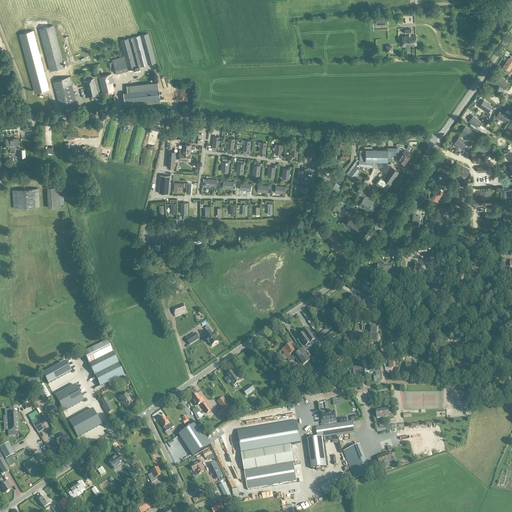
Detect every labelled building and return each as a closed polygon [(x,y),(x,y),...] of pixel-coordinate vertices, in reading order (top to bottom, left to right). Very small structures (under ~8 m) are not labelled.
[(53,25),(39,29),(50,71),(65,67),(53,25)] [(381,44),(380,27),(373,27),(373,44),(381,44)] [(407,37),(403,37),(403,46),(416,45),(416,36),(411,37),(411,34),(412,34),(411,29),(405,30),(405,34),(407,34),(407,37)] [(33,30),(19,34),(34,93),(49,89),(33,30)] [(400,30),(386,31),(387,41),(401,41),(400,30)] [(148,34),(129,38),(136,68),(156,63),(148,34)] [(136,68),(129,38),(120,41),(125,58),(128,70),(136,68)] [(508,59),(503,67),(504,68),(503,69),(506,71),(506,72),(509,74),(511,71),(511,70),(511,58),(510,57),(509,59),(508,59)] [(128,70),(125,58),(113,62),(116,74),(128,71),(128,70)] [(111,74),(99,77),(103,93),(114,90),(112,83),(114,83),(111,74)] [(59,105),(76,100),(70,76),(53,81),(59,105)] [(500,77),(497,81),(496,83),(499,85),(500,86),(502,87),(504,89),(508,83),(504,81),(505,80),(500,77)] [(94,79),(83,82),(87,97),(98,94),(94,79)] [(158,89),(123,93),(124,107),(160,103),(158,89)] [(491,89),(489,92),(498,98),(500,95),(491,89)] [(492,107),(484,101),(480,107),(488,113),(492,107)] [(510,116),(504,112),(502,114),(499,112),(496,117),(505,122),(510,116)] [(473,116),(469,122),(471,123),(476,127),(477,127),(480,122),(476,119),(474,117),(473,116)] [(466,127),(462,132),(465,133),(464,135),(471,140),(473,137),(475,134),(473,133),(474,132),(466,127)] [(479,148),(478,150),(482,153),(483,151),(485,152),(495,138),(494,137),(495,135),(491,132),(489,134),(488,133),(478,146),(479,148)] [(6,149),(19,148),(18,139),(14,139),(14,135),(9,135),(10,139),(6,140),(6,149)] [(219,147),(220,137),(214,136),(212,147),(217,147),(216,150),(220,150),(220,147),(219,147)] [(460,137),(455,142),(459,145),(458,147),(462,150),(468,142),(460,137)] [(232,149),(231,151),(235,152),(235,149),(234,149),(235,139),(233,139),(229,138),(227,149),(228,149),(232,149)] [(244,140),(242,140),(241,143),(242,144),(244,144),(243,151),(248,151),(247,153),(251,154),(251,151),(250,151),(251,141),(244,140)] [(260,142),(259,153),(263,153),(263,155),(267,156),(267,153),(266,153),(267,143),(260,142)] [(505,144),(503,145),(503,150),(506,150),(506,152),(511,150),(511,142),(505,143),(505,144)] [(276,148),(275,154),(279,155),(279,157),(283,158),(283,155),(282,155),(283,145),(276,144),(276,145),(275,145),(275,148),(276,148)] [(179,150),(179,152),(191,153),(191,145),(183,145),(182,150),(179,150)] [(292,146),(291,157),(295,157),(295,159),(298,160),(299,157),(297,157),(299,147),(292,146)] [(308,148),(307,159),(312,159),(311,162),(315,162),(315,159),(314,159),(315,149),(308,148)] [(388,148),(388,150),(388,162),(388,161),(389,158),(390,155),(392,153),(395,154),(396,153),(400,156),(407,160),(411,155),(407,153),(408,153),(404,150),(403,151),(398,148),(388,148)] [(364,150),(360,150),(360,161),(366,161),(368,161),(373,162),(375,162),(382,162),(388,162),(388,150),(372,149),(366,149),(366,150),(364,150)] [(174,160),(175,160),(176,152),(168,151),(168,159),(174,160)] [(191,153),(179,152),(180,152),(179,160),(183,161),(183,160),(185,161),(190,161),(191,153)] [(341,155),(340,161),(347,161),(347,158),(349,158),(350,153),(346,153),(346,152),(343,152),(342,155),(341,155)] [(389,158),(388,161),(389,161),(391,162),(393,164),(395,161),(394,159),(395,157),(398,159),(396,161),(400,164),(403,166),(407,160),(400,156),(396,153),(395,154),(392,153),(390,155),(389,158)] [(174,160),(168,159),(167,168),(174,168),(175,160),(174,160)] [(222,161),(221,172),(228,173),(230,163),(231,163),(231,160),(223,159),(223,161),(222,161)] [(237,163),(236,173),(243,174),(245,164),(246,164),(246,161),(238,160),(238,163),(237,163)] [(253,165),(252,175),(260,176),(261,166),(262,166),(262,163),(259,163),(259,161),(255,160),(254,165),(253,165)] [(359,161),(358,166),(372,168),(378,168),(384,172),(385,172),(387,170),(389,166),(391,164),(382,162),(375,162),(373,162),(368,161),(366,161),(360,161),(359,161)] [(268,166),(267,177),(275,178),(276,168),(277,168),(277,165),(274,165),(274,167),(268,166)] [(330,165),(326,170),(329,173),(331,175),(333,173),(335,170),(330,165)] [(283,168),(282,179),(289,180),(290,170),(292,170),(292,167),(289,166),(288,169),(283,168)] [(449,177),(450,173),(451,172),(448,171),(450,168),(444,166),(441,176),(449,178),(449,177)] [(460,166),(457,173),(467,177),(470,170),(460,166)] [(359,171),(355,167),(349,176),(353,179),(359,171)] [(388,171),(383,179),(391,184),(399,172),(391,167),(388,171)] [(298,170),(297,181),(305,181),(306,171),(307,172),(307,169),(304,168),(304,170),(298,170)] [(497,185),(502,185),(500,173),(494,174),(494,175),(481,177),(482,183),(488,182),(496,180),(497,185)] [(160,175),(158,193),(169,194),(170,176),(160,175)] [(205,185),(214,186),(216,186),(216,187),(218,187),(219,179),(216,178),(216,180),(206,178),(205,185)] [(233,180),(233,182),(223,180),(222,188),(233,189),(233,184),(236,184),(236,181),(233,180)] [(240,190),(251,191),(251,186),(254,186),(254,183),(251,182),(251,184),(241,182),(240,190)] [(336,182),(334,185),(330,191),(330,192),(335,195),(336,195),(339,190),(342,186),(336,182)] [(178,187),(181,187),(182,187),(182,184),(174,183),(174,193),(177,193),(178,187)] [(268,188),(271,188),(271,185),(268,184),(268,185),(258,184),(257,192),(268,193),(268,188)] [(358,188),(356,192),(363,197),(364,197),(360,204),(371,212),(377,205),(373,202),(374,200),(370,197),(370,198),(366,195),(369,190),(368,190),(366,188),(362,185),(361,185),(358,184),(356,187),(358,188)] [(286,189),(289,189),(289,186),(286,185),(286,186),(276,185),(275,193),(285,194),(286,189)] [(59,187),(46,188),(48,208),(60,208),(59,187)] [(38,188),(12,190),(13,208),(39,207),(38,188)] [(437,189),(431,199),(439,203),(441,199),(440,199),(443,192),(437,189)] [(461,192),(453,193),(454,202),(462,202),(461,192)] [(420,193),(415,200),(416,201),(418,200),(422,202),(426,197),(420,193)] [(337,197),(330,208),(335,211),(342,201),(337,197)] [(510,211),(501,212),(502,221),(511,220),(511,219),(511,218),(511,212),(510,213),(510,211)] [(414,214),(412,223),(414,223),(414,224),(413,227),(418,228),(419,224),(420,217),(416,216),(416,215),(414,214)] [(458,217),(459,226),(467,225),(466,216),(465,217),(464,214),(459,215),(459,217),(458,217)] [(486,216),(487,226),(494,226),(493,214),(490,214),(490,215),(486,216)] [(437,216),(437,225),(445,225),(445,223),(448,223),(448,218),(445,218),(445,216),(437,216)] [(344,226),(352,232),(354,230),(353,230),(354,229),(357,232),(361,226),(358,224),(357,223),(354,221),(350,218),(344,225),(344,226)] [(467,233),(468,233),(467,225),(459,226),(460,234),(461,234),(462,237),(467,236),(467,233)] [(394,230),(387,238),(393,243),(399,235),(394,230)] [(334,237),(329,233),(329,232),(325,237),(332,243),(332,242),(333,242),(335,240),(336,239),(334,237)] [(332,242),(332,243),(333,244),(330,247),(333,250),(334,249),(340,255),(341,254),(342,255),(343,253),(345,250),(341,247),(342,246),(339,243),(336,240),(335,241),(335,240),(333,242),(332,242)] [(485,244),(483,244),(483,252),(492,252),(491,243),(490,243),(490,241),(484,241),(485,244)] [(452,248),(442,250),(444,257),(454,255),(452,248)] [(411,264),(409,278),(419,280),(421,266),(418,265),(413,264),(411,264)] [(378,265),(378,269),(378,273),(383,273),(383,276),(388,276),(388,273),(391,273),(391,265),(378,265)] [(482,278),(484,280),(483,281),(490,286),(495,279),(488,274),(487,275),(485,274),(482,278)] [(366,277),(363,282),(366,284),(365,286),(370,289),(373,291),(375,288),(377,285),(376,284),(366,277)] [(461,286),(452,287),(453,295),(455,295),(455,298),(460,297),(460,295),(462,295),(461,286)] [(386,287),(381,299),(391,304),(397,291),(386,287)] [(350,299),(347,304),(353,307),(354,305),(357,307),(358,307),(360,305),(362,306),(362,305),(366,300),(360,296),(358,298),(353,295),(352,295),(351,295),(349,298),(350,299)] [(161,303),(157,304),(157,305),(159,312),(160,311),(165,324),(171,321),(166,309),(165,309),(161,303)] [(183,304),(172,308),(175,317),(186,313),(183,304)] [(401,308),(400,312),(403,312),(404,312),(404,314),(406,314),(408,314),(408,310),(408,306),(401,305),(401,306),(401,308)] [(465,311),(464,315),(470,315),(471,312),(477,313),(477,309),(478,307),(478,306),(468,305),(467,311),(465,311)] [(333,309),(327,314),(333,321),(339,316),(333,309)] [(365,309),(364,315),(377,317),(378,314),(378,313),(372,312),(372,311),(365,309)] [(369,326),(368,343),(379,344),(380,335),(378,335),(379,327),(375,326),(375,325),(370,324),(369,326)] [(209,333),(204,336),(207,339),(206,340),(208,344),(209,343),(212,347),(218,342),(216,338),(214,334),(213,335),(211,332),(212,331),(208,327),(205,329),(209,333)] [(320,339),(324,345),(325,344),(337,336),(335,334),(331,327),(321,334),(322,336),(320,338),(321,339),(320,339)] [(345,335),(343,343),(348,344),(348,342),(353,343),(354,336),(360,337),(358,346),(363,346),(365,334),(359,333),(359,330),(354,329),(354,332),(348,331),(348,335),(345,335)] [(304,334),(310,344),(314,341),(318,347),(322,345),(315,335),(313,337),(309,331),(307,332),(307,331),(305,333),(304,334)] [(306,347),(310,344),(304,334),(303,335),(302,334),(300,336),(299,337),(303,344),(301,345),(305,352),(308,349),(306,347)] [(196,335),(187,341),(189,344),(198,339),(196,335)] [(394,335),(387,336),(388,341),(390,341),(390,344),(399,343),(399,336),(394,336),(394,335)] [(488,343),(487,346),(492,348),(494,342),(498,343),(499,341),(499,339),(493,337),(492,338),(490,337),(488,343)] [(105,341),(83,353),(100,387),(108,383),(110,387),(125,379),(122,372),(106,341),(105,341)] [(426,341),(423,345),(429,350),(432,346),(426,341)] [(444,343),(443,349),(455,351),(455,350),(456,344),(452,344),(450,343),(444,343)] [(307,357),(303,351),(297,355),(296,355),(292,358),(290,356),(295,352),(290,345),(285,349),(287,351),(284,353),(288,359),(290,362),(296,358),(302,367),(312,360),(310,357),(308,359),(307,357)] [(342,350),(333,353),(336,361),(344,358),(342,350)] [(399,359),(388,360),(389,364),(388,368),(391,368),(396,367),(398,365),(399,365),(399,359)] [(373,360),(366,362),(367,362),(368,371),(375,369),(377,369),(376,365),(374,366),(373,360)] [(48,384),(71,372),(66,361),(42,374),(48,384)] [(458,362),(457,367),(461,368),(467,369),(467,370),(471,370),(471,369),(472,364),(468,364),(462,363),(458,362)] [(352,371),(350,372),(351,378),(357,377),(363,376),(363,375),(362,369),(363,369),(362,364),(358,365),(358,366),(354,367),(352,367),(350,367),(351,369),(352,371)] [(306,369),(297,375),(301,380),(310,374),(306,369)] [(232,371),(227,375),(232,382),(231,383),(233,386),(237,383),(241,381),(236,374),(235,374),(234,374),(232,371)] [(38,387),(43,384),(42,382),(40,382),(37,375),(26,379),(29,386),(33,385),(34,385),(35,385),(38,387)] [(50,397),(43,384),(43,385),(38,388),(36,388),(43,401),(50,397)] [(63,412),(84,401),(75,385),(55,396),(63,412)] [(251,385),(243,391),(246,396),(254,390),(251,385)] [(127,394),(120,399),(122,403),(123,402),(127,408),(134,404),(127,394)] [(205,404),(204,405),(203,402),(204,402),(202,399),(201,399),(198,395),(192,399),(197,407),(200,404),(202,407),(207,414),(211,411),(205,404)] [(104,408),(110,405),(106,397),(100,400),(104,408)] [(221,400),(219,401),(225,410),(218,415),(217,415),(220,419),(232,411),(231,409),(223,398),(221,400)] [(7,413),(8,422),(18,421),(17,412),(14,412),(14,409),(7,410),(8,413),(7,413)] [(77,438),(102,425),(93,409),(69,422),(77,438)] [(388,417),(388,415),(387,409),(376,411),(377,419),(388,417)] [(322,413),(320,414),(322,424),(328,423),(327,420),(335,419),(335,418),(336,418),(335,412),(334,412),(334,411),(322,413)] [(35,428),(40,424),(43,423),(40,417),(39,417),(32,422),(31,422),(35,428)] [(170,420),(167,421),(165,418),(160,421),(167,432),(174,427),(170,420)] [(18,431),(18,421),(8,422),(8,430),(8,436),(15,436),(15,431),(18,431)] [(247,429),(238,430),(242,454),(301,443),(298,421),(247,429)] [(353,422),(316,428),(317,438),(323,437),(330,436),(354,432),(353,422)] [(210,442),(206,437),(197,423),(181,435),(194,455),(212,445),(211,444),(210,442)] [(41,425),(35,428),(38,433),(43,430),(41,425)] [(221,428),(206,437),(210,442),(224,433),(221,428)] [(55,439),(54,440),(55,441),(56,443),(55,444),(56,446),(58,445),(59,448),(60,448),(61,448),(64,447),(64,446),(63,444),(65,443),(65,444),(69,441),(65,434),(58,439),(57,438),(56,438),(55,439)] [(322,438),(307,440),(311,470),(326,467),(322,438)] [(8,443),(0,447),(0,448),(5,458),(14,454),(8,443)] [(358,445),(347,450),(358,478),(369,474),(358,445)] [(290,446),(241,454),(244,472),(293,463),(290,446)] [(132,466),(130,462),(129,462),(122,451),(118,454),(124,465),(132,479),(137,476),(132,466)] [(214,453),(211,454),(210,451),(206,453),(210,464),(217,461),(214,453)] [(0,453),(0,468),(3,473),(9,470),(0,453)] [(393,457),(389,458),(388,453),(383,455),(377,457),(380,465),(390,462),(392,466),(396,464),(393,457)] [(113,469),(122,463),(118,456),(109,462),(113,469)] [(11,457),(5,460),(9,467),(15,463),(11,457)] [(34,459),(24,466),(27,470),(30,475),(37,471),(39,470),(36,466),(35,467),(32,464),(36,461),(34,459)] [(200,462),(190,466),(193,472),(197,470),(199,474),(204,472),(202,467),(203,467),(200,462)] [(296,481),(293,463),(244,472),(247,489),(296,481)] [(151,473),(147,475),(151,483),(157,480),(156,478),(161,475),(157,467),(150,471),(151,473)] [(346,474),(330,483),(321,487),(326,496),(350,483),(346,474)] [(69,489),(72,493),(69,495),(74,502),(78,500),(79,499),(76,494),(84,488),(86,487),(82,481),(80,482),(69,489)] [(7,482),(3,485),(0,486),(5,493),(11,489),(7,482)] [(225,483),(219,486),(227,502),(233,499),(225,483)] [(153,488),(144,492),(146,497),(155,493),(153,488)] [(50,507),(48,505),(50,504),(45,497),(39,501),(44,508),(46,510),(50,507)] [(152,497),(137,505),(140,511),(142,511),(156,505),(152,497)] [(65,499),(59,502),(64,510),(70,506),(65,499)] [(221,503),(211,508),(213,511),(216,511),(217,511),(225,511),(224,509),(221,503)]
